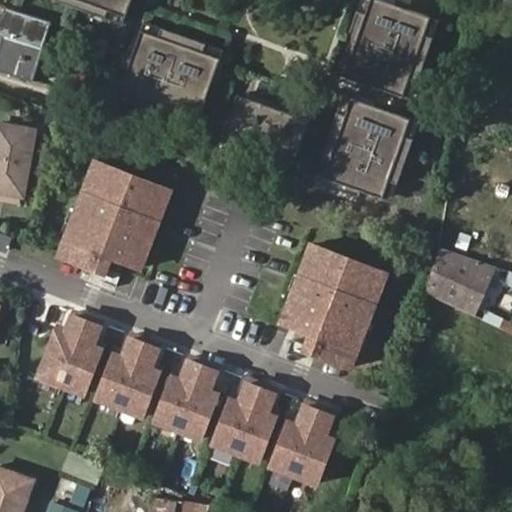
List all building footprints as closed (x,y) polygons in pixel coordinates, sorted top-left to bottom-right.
[(127,18),(133,0),(58,0),(107,19),(110,12),(127,18)] [(376,21),(382,4),(374,1),(368,18),(376,21)] [(425,89),(441,44),(433,41),(439,24),(382,4),(376,21),(368,18),(352,63),(360,66),(354,83),(411,103),(417,86),(425,89)] [(441,44),(447,27),(439,24),(433,41),(441,44)] [(43,48),(4,36),(0,50),(0,69),(33,80),(43,48)] [(149,37),(128,96),(148,104),(145,112),(190,128),(193,120),(210,126),(231,67),(214,61),(217,52),(172,36),(169,44),(149,37)] [(354,83),(360,66),(352,63),(346,80),(354,83)] [(419,106),(425,89),(417,86),(411,103),(419,106)] [(307,161),(320,126),(248,100),(236,135),(253,141),(250,147),(288,161),(290,155),(307,161)] [(357,122),(363,105),(355,102),(349,119),(357,122)] [(421,145),(413,142),(419,125),(363,105),(357,122),(349,119),(332,165),(340,167),(334,183),(390,204),(397,187),(404,190),(421,145)] [(0,191),(22,196),(34,129),(0,123),(0,191)] [(427,128),(419,125),(413,142),(421,145),(427,128)] [(334,183),(340,167),(332,165),(327,181),(334,183)] [(162,205),(168,190),(105,166),(99,181),(94,179),(81,212),(83,213),(72,242),(70,241),(63,258),(108,275),(114,258),(144,269),(155,240),(149,238),(155,222),(161,225),(168,207),(162,205)] [(398,206),(404,190),(397,187),(390,204),(398,206)] [(0,249),(4,251),(9,238),(0,234),(0,249)] [(384,272),(322,248),(316,264),(310,261),(303,279),(309,281),(303,296),(297,294),(286,324),(316,335),(310,352),(354,369),(360,352),(358,351),(369,322),(372,322),(384,290),(378,288),(384,272)] [(441,250),(427,292),(475,313),(493,270),(441,250)] [(56,332),(39,376),(61,385),(87,317),(73,312),(64,335),(56,332)] [(61,385),(84,394),(101,349),(92,346),(101,323),(87,317),(61,385)] [(114,354),(97,399),(120,407),(146,340),(132,334),(123,358),(114,354)] [(120,407),(143,416),(160,372),(151,369),(160,345),(146,340),(120,407)] [(172,377),(155,421),(178,430),(204,362),(190,357),(181,380),(172,377)] [(178,430),(201,439),(218,394),(209,391),(218,368),(204,362),(178,430)] [(231,399),(214,444),(237,452),(263,385),(249,379),(240,403),(231,399)] [(237,452),(259,461),(277,417),(268,413),(277,390),(263,385),(237,452)] [(289,422),(272,466),(295,475),(321,407),(307,402),(298,425),(289,422)] [(295,475),(318,484),(335,439),(326,436),(335,413),(321,407),(295,475)] [(97,486),(104,467),(70,454),(64,472),(97,486)] [(28,483),(0,472),(0,511),(20,511),(25,498),(23,497),(28,483)]
